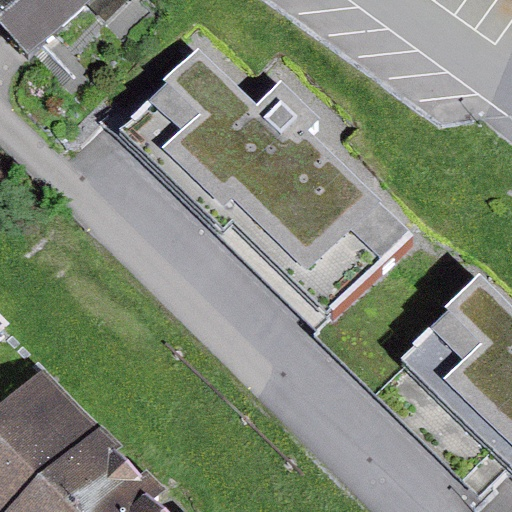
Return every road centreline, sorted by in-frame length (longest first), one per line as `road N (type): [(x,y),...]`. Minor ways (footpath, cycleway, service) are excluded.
road 1 (residential): [(393,511),(0,113)]
road 2 (residential): [(511,79),(373,0)]
